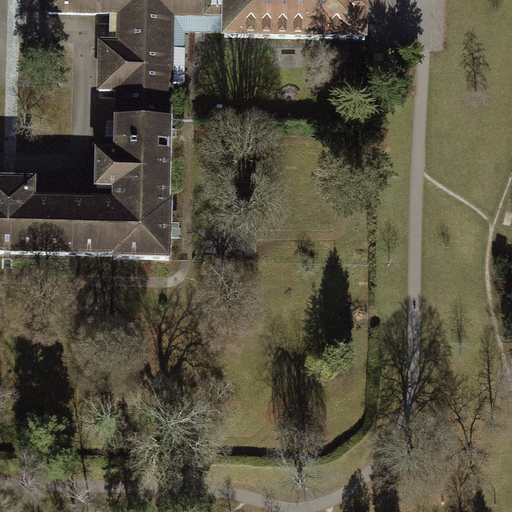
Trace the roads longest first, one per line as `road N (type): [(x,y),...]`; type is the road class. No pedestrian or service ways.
road 1 (unknown): [(0,178),(54,174),(69,153),(74,102),(67,63),(21,0)]
road 2 (track): [(511,182),(488,269),(511,384)]
road 3 (track): [(383,468),(511,364)]
